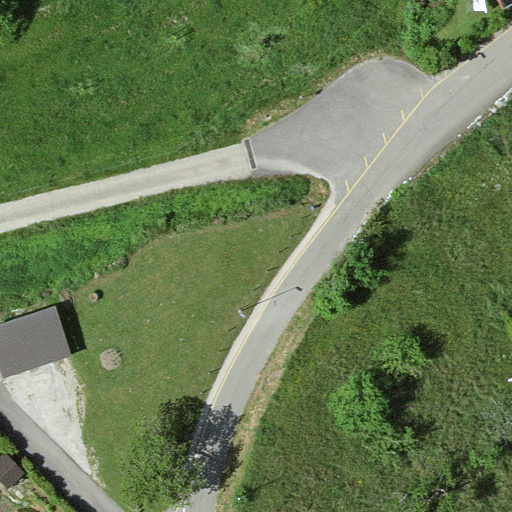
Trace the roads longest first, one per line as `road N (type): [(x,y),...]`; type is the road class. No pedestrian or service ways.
road 1 (tertiary): [(511,58),(412,147),(320,249),(228,405),(199,511)]
road 2 (track): [(412,147),(252,157),(0,218)]
